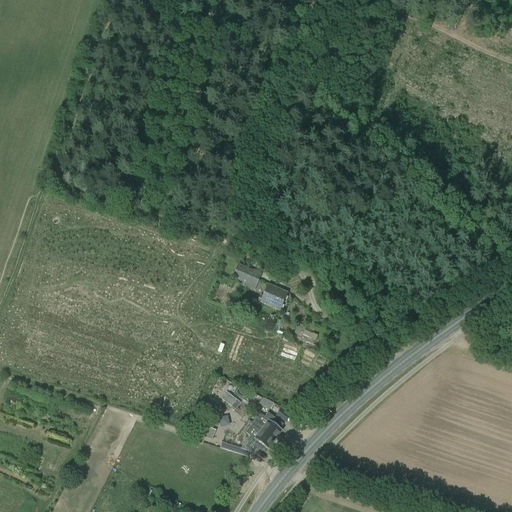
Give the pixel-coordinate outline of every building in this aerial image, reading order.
[(252,275),(253,273),(240,268),(235,278),(244,282),(242,285),(253,291),(260,277),(254,274),(254,276),(252,275)] [(288,293),(268,284),(262,297),(260,296),(257,302),(280,312),(288,293)] [(263,400),(259,405),(269,412),(274,405),(263,400)] [(218,408),(206,403),(205,403),(201,412),(202,412),(214,417),(218,408)] [(287,422),(291,417),(281,411),(278,416),(287,422)] [(260,414),(245,433),(250,437),(247,441),(263,453),(266,449),(267,450),(282,431),(280,429),(282,425),(268,414),(265,418),(260,414)] [(215,432),(201,427),(197,437),(212,441),(215,432)] [(238,455),(240,449),(221,443),(220,449),(219,450),(238,455)]
